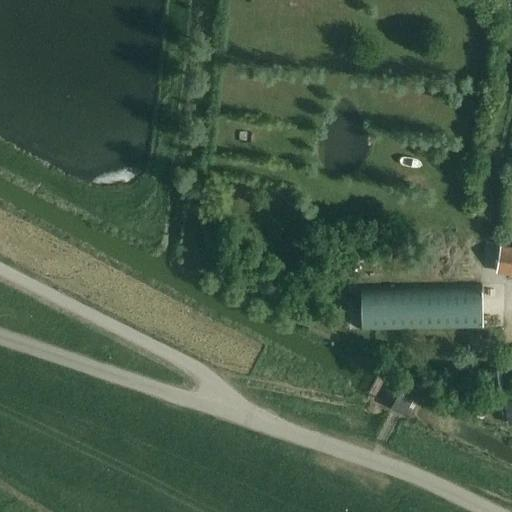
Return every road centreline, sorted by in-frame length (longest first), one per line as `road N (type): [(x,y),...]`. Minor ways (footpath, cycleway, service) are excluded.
road 1 (unclassified): [(482,511),(438,487),(218,406)]
road 2 (unclassified): [(218,406),(203,375),(0,267)]
road 3 (unclassified): [(218,406),(0,335)]
